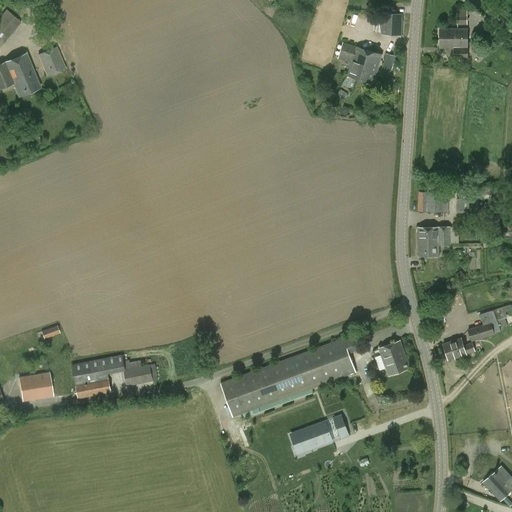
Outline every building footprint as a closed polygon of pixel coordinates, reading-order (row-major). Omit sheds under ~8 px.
[(0,16),(0,46),(4,42),(4,43),(21,22),(6,10),(0,16)] [(457,25),(467,25),(467,10),(457,10),(457,25)] [(381,35),(401,35),(402,14),(382,13),(381,35)] [(455,59),(467,59),(467,30),(440,30),(441,48),(454,48),(455,59)] [(373,83),(381,55),(343,44),(339,58),(352,62),(348,76),(373,83)] [(47,77),(66,69),(57,47),(38,55),(47,77)] [(19,97),(40,88),(26,53),(0,64),(0,88),(13,83),(19,97)] [(448,213),(449,193),(418,192),(418,212),(448,213)] [(450,233),(450,227),(418,228),(418,241),(438,240),(443,240),(443,238),(446,238),(446,233),(450,233)] [(450,240),(450,244),(459,244),(459,230),(454,230),(454,227),(450,227),(450,233),(450,240)] [(450,244),(450,240),(450,233),(446,233),(446,238),(443,238),(443,240),(438,240),(418,241),(419,256),(439,256),(439,245),(450,244)] [(472,341),(495,334),(492,325),(469,332),(472,341)] [(43,338),(59,334),(58,326),(41,330),(43,338)] [(221,383),(233,417),(242,414),(243,417),(313,393),(312,387),(356,372),(350,353),(362,349),(357,335),(221,383)] [(463,358),(462,356),(475,352),(472,343),(463,346),(461,338),(444,344),(449,360),(455,358),(456,360),(463,358)] [(384,362),(405,354),(400,341),(379,349),(384,362)] [(389,376),(410,368),(405,354),(384,362),(389,376)] [(156,364),(151,365),(142,366),(141,360),(124,364),(123,355),(72,365),(78,398),(112,392),(108,374),(124,371),(127,386),(153,381),(153,380),(158,379),(156,364)] [(49,373),(36,376),(34,367),(18,370),(19,378),(23,401),(53,396),(49,373)] [(315,426),(322,443),(356,431),(353,421),(347,423),(344,415),(315,426)] [(300,431),(307,449),(314,446),(308,428),(300,431)] [(511,478),(501,466),(483,482),(500,501),(511,490),(511,478)]
